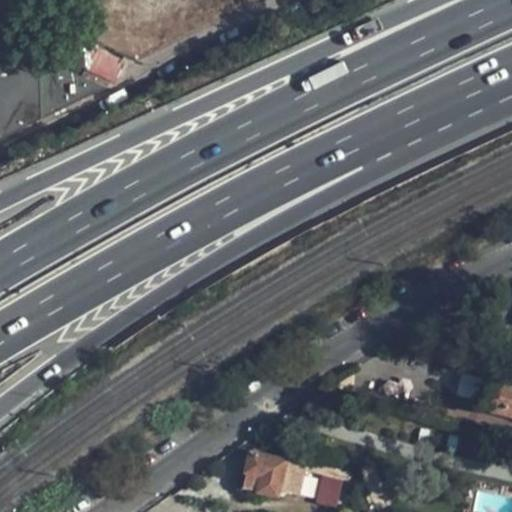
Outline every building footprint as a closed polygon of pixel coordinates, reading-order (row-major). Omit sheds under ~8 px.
[(66,71),(54,65),(0,41),(0,138),(104,88),(104,87),(81,77),(66,71)] [(511,385),(492,380),(485,410),(511,416),(511,385)] [(231,451),(243,443),(230,441),(229,450),(231,451)] [(253,446),(243,443),(231,451),(252,456),(253,446)] [(288,454),(253,446),(252,456),(247,472),(263,477),(259,493),(279,497),(286,466),(288,454)] [(302,458),(288,454),(286,466),(300,469),(302,458)]
